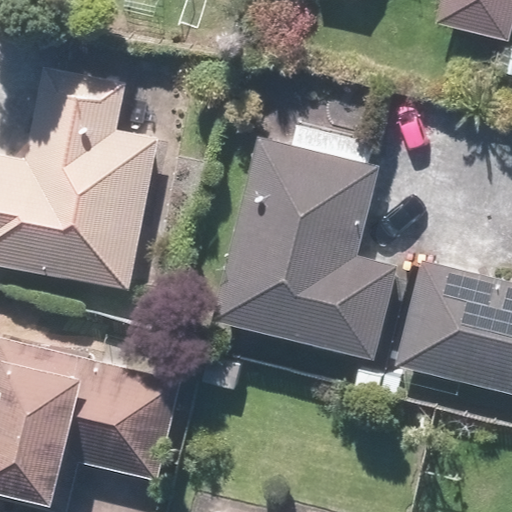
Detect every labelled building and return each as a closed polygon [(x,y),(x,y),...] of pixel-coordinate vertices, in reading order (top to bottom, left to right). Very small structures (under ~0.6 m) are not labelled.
[(511,0),(450,0),(447,13),(511,28),(511,0)] [(0,253),(140,280),(169,128),(128,121),(136,73),(55,58),(38,150),(0,142),(0,253)] [(238,262),(226,309),(386,348),(409,255),(369,245),(391,155),(380,153),(384,135),(307,116),(303,134),(271,126),(261,170),(254,168),(231,261),(238,262)] [(511,269),(434,250),(407,354),(511,379),(511,269)] [(168,471),(191,371),(5,329),(0,352),(0,484),(77,502),(88,453),(168,471)] [(272,511),(227,500),(223,511),(272,511)]
